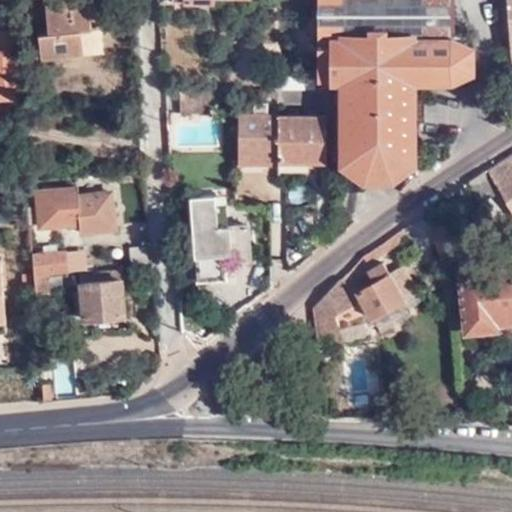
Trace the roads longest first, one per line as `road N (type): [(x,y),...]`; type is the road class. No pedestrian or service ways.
road 1 (tertiary): [(511,139),(337,256),(207,367)]
road 2 (tertiary): [(244,425),(511,444)]
road 3 (tertiary): [(81,424),(218,424)]
road 4 (tertiary): [(195,378),(145,406),(81,424)]
